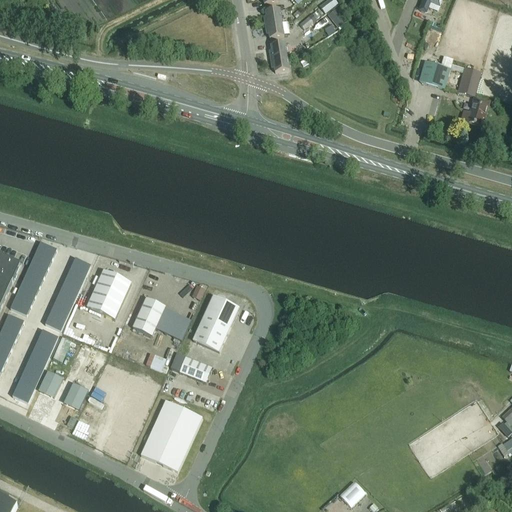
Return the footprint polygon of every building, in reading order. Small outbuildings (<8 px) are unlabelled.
[(440,0),(424,0),(419,12),(427,15),(431,6),(440,9),(444,1),(440,0)] [(265,24),(266,28),(282,25),(280,11),(266,14),(267,18),(264,19),(265,24)] [(319,11),(313,17),(316,21),(317,22),(324,16),(319,11)] [(337,11),(329,17),(339,30),(347,23),(337,11)] [(301,27),(305,32),(311,26),(315,23),(316,21),(313,17),(312,17),(311,18),(307,22),(301,27)] [(285,39),(282,25),(266,28),(266,32),(267,37),(269,36),(270,41),(285,39)] [(325,32),(329,38),(336,33),(333,28),(325,32)] [(302,44),(289,45),(290,54),(303,53),(302,44)] [(270,58),(271,62),(288,59),(286,45),(271,48),(272,53),(270,53),(271,58),(270,58)] [(313,63),(310,58),(300,63),(303,68),(313,63)] [(290,73),(288,59),(271,62),(272,66),(273,71),(275,70),(275,75),(290,73)] [(424,64),(418,83),(444,91),(450,71),(424,64)] [(463,76),(458,95),(472,98),(478,74),(465,70),(465,71),(463,76)] [(490,104),(474,100),(470,114),(464,113),(461,123),(481,128),(483,121),(485,122),(490,104)] [(431,136),(433,128),(425,126),(422,133),(431,136)] [(43,243),(13,310),(28,317),(59,250),(43,243)] [(0,256),(0,312),(21,266),(0,256)] [(77,259),(47,325),(62,332),(92,266),(77,259)] [(132,286),(105,273),(88,310),(116,322),(132,286)] [(198,286),(192,297),(201,301),(206,290),(198,286)] [(214,299),(194,343),(219,355),(239,311),(214,299)] [(147,301),(133,331),(152,339),(166,310),(147,301)] [(0,377),(24,325),(9,318),(0,336),(0,377)] [(43,333),(13,399),(28,406),(59,340),(43,333)] [(146,366),(162,372),(167,361),(151,354),(146,366)] [(186,360),(180,375),(207,386),(212,371),(186,360)] [(48,374),(39,392),(53,399),(62,382),(48,374)] [(75,388),(66,406),(81,413),(90,395),(75,388)] [(511,421),(511,401),(510,403),(511,405),(511,409),(502,419),(508,426),(511,421)] [(166,405),(141,460),(177,476),(202,422),(166,405)] [(511,436),(504,427),(500,431),(508,439),(511,436)] [(505,459),(509,456),(503,446),(499,448),(505,459)] [(366,497),(355,485),(340,499),(351,511),(366,497)] [(0,511),(15,511),(17,509),(0,500),(0,511)]
